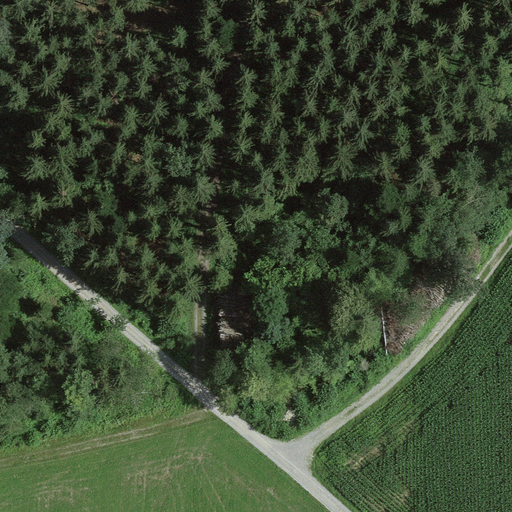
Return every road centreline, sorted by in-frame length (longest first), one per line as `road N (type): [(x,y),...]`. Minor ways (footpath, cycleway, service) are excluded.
road 1 (track): [(198,387),(211,203),(243,0)]
road 2 (track): [(0,215),(291,467)]
road 3 (track): [(511,237),(414,358),(291,467)]
